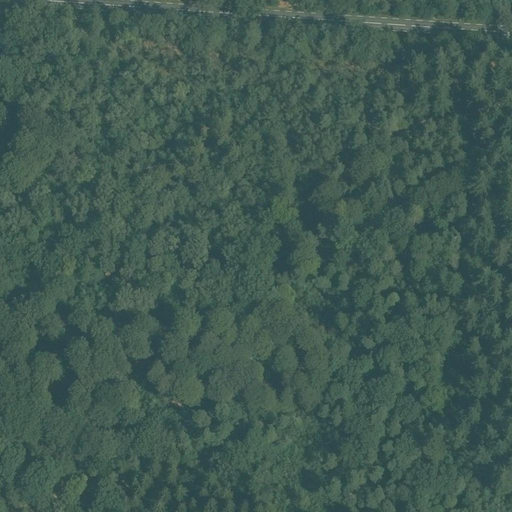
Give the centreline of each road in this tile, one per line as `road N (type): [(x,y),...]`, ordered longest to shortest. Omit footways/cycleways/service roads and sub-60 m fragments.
road 1 (primary): [(511,32),(25,0)]
road 2 (track): [(245,326),(242,255),(266,203),(376,130),(511,100)]
road 3 (unknown): [(245,326),(385,476),(400,511)]
road 4 (unknown): [(112,511),(97,425),(69,355),(45,321)]
road 5 (track): [(45,321),(245,326)]
